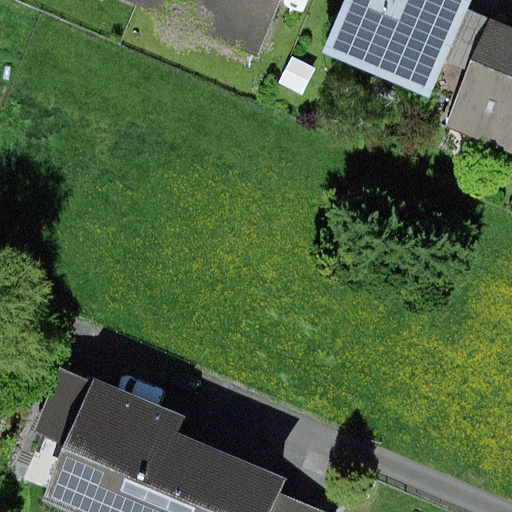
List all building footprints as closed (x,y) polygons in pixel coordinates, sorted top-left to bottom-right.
[(279,0),(139,0),(137,5),(256,56),(279,0)] [(450,65),(472,12),(476,0),(351,0),(328,57),(436,100),(450,65)] [(511,28),(472,12),(450,65),(470,73),(448,126),(511,152),(511,28)] [(317,71),(294,58),(279,86),(302,98),(317,71)] [(68,448),(44,504),(64,511),(321,511),(284,496),(290,481),(183,435),(190,419),(98,379),(95,386),(67,374),(40,436),(68,448)]
